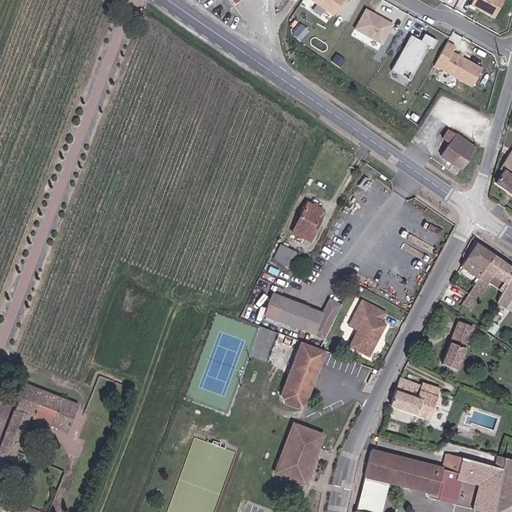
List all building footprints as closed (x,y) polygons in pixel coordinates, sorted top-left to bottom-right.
[(305,0),(331,18),(343,0),(305,0)] [(502,1),(499,0),(472,0),(468,7),(492,20),(502,1)] [(390,27),(364,12),(353,31),(379,46),(390,27)] [(388,72),(399,77),(402,71),(411,76),(426,48),(430,50),(434,43),(422,36),(418,43),(408,38),(388,72)] [(453,48),(444,44),(431,68),(469,89),(480,70),(450,53),(453,48)] [(402,71),(399,77),(407,82),(411,76),(402,71)] [(472,160),(478,146),(450,127),(444,136),(452,142),(444,154),(457,163),(458,162),(466,167),(472,160)] [(511,162),(504,173),(507,175),(502,182),(511,188),(511,162)] [(313,241),(319,226),(316,224),(318,219),(322,209),(309,204),(296,234),(313,241)] [(299,255),(280,247),(273,263),(280,265),(292,271),(299,255)] [(479,280),(493,257),(478,247),(463,270),(479,280)] [(511,273),(511,269),(493,257),(479,280),(486,285),(492,277),(504,285),(511,273)] [(486,285),(479,280),(461,308),(469,313),(486,285)] [(304,331),(312,309),(278,296),(269,317),(304,331)] [(316,335),(328,340),(332,329),(335,324),(344,305),(340,303),(332,299),(325,314),(316,335)] [(365,302),(357,319),(365,323),(362,330),(354,348),(375,357),(389,325),(386,324),(391,313),(365,302)] [(325,314),(312,309),(304,331),(316,335),(325,314)] [(354,326),(362,330),(365,323),(357,319),(354,326)] [(472,329),(457,323),(441,367),(454,372),(472,329)] [(323,350),(306,343),(284,396),(288,404),(301,409),(310,405),(331,353),(323,350)] [(401,378),(390,405),(429,419),(440,389),(422,384),(421,385),(401,378)] [(70,429),(81,405),(29,384),(6,440),(2,451),(15,457),(33,413),(70,429)] [(323,444),(320,436),(304,429),(295,432),(281,467),(285,477),(301,483),(310,478),(317,461),(315,460),(319,450),(321,450),(323,444)] [(445,474),(446,468),(373,452),(367,476),(390,481),(441,492),(444,479),(445,474)] [(450,454),(448,459),(462,463),(463,457),(450,454)] [(497,501),(504,465),(463,457),(462,463),(460,471),(459,476),(482,481),(477,506),(496,509),(497,501)] [(460,471),(446,468),(445,474),(449,475),(448,480),(444,479),(441,492),(439,499),(455,501),(459,476),(460,471)] [(367,476),(359,510),(372,511),(382,511),(390,481),(367,476)] [(14,508),(25,511),(51,511),(18,499),(14,508)]
